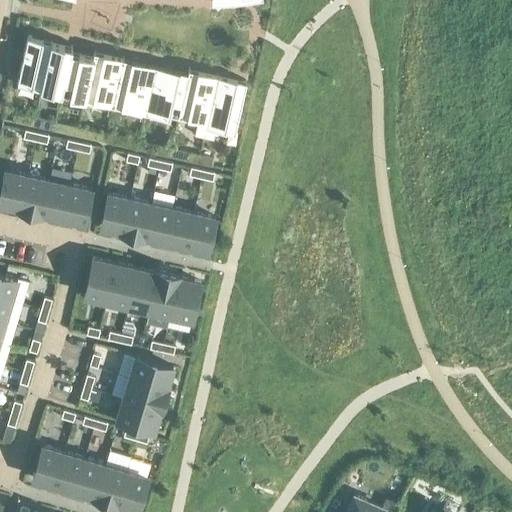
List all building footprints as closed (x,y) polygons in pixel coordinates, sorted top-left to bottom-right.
[(28,34),(17,81),(41,87),(52,40),(28,34)] [(52,40),(41,87),(61,91),(71,49),(72,44),(52,40)] [(71,49),(61,91),(85,97),(94,54),(93,54),(71,49)] [(94,54),(85,97),(113,103),(123,56),(94,49),(93,54),(94,54)] [(123,56),(113,103),(146,110),(156,63),(123,56)] [(156,63),(146,110),(178,118),(189,71),(188,70),(156,63)] [(189,71),(178,118),(198,122),(195,134),(204,136),(218,73),(189,67),(188,70),(189,71)] [(218,73),(204,136),(214,138),(216,126),(235,130),(246,82),(246,80),(218,73)] [(15,111),(13,119),(33,124),(35,116),(15,111)] [(35,116),(33,124),(53,128),(55,120),(35,116)] [(55,120),(53,128),(64,131),(66,123),(55,120)] [(78,126),(76,133),(105,140),(106,132),(78,126)] [(25,128),(24,136),(35,139),(37,131),(25,128)] [(37,131),(35,139),(47,142),(49,134),(37,131)] [(106,132),(105,140),(123,144),(125,136),(106,132)] [(68,138),(66,146),(78,149),(79,141),(68,138)] [(79,141),(78,149),(89,151),(91,143),(79,141)] [(158,144),(156,151),(169,154),(171,147),(158,144)] [(188,150),(186,158),(198,161),(200,153),(188,150)] [(128,152),(126,160),(138,162),(140,154),(128,152)] [(200,153),(198,161),(211,164),(213,156),(200,153)] [(149,156),(147,164),(159,167),(161,159),(149,156)] [(161,159),(159,167),(171,170),(173,162),(161,159)] [(191,166),(189,174),(201,176),(203,168),(191,166)] [(6,168),(0,193),(0,202),(19,206),(19,208),(20,208),(27,173),(6,168)] [(203,168),(201,176),(213,179),(215,171),(203,168)] [(27,173),(20,208),(41,213),(49,178),(27,173)] [(49,178),(41,213),(42,213),(42,212),(62,216),(70,183),(49,178)] [(70,183),(62,216),(84,221),(92,187),(70,183)] [(152,201),(144,236),(145,235),(165,239),(173,206),(175,194),(154,189),(152,201)] [(108,191),(101,225),(122,230),(122,231),(130,196),(108,191)] [(130,196),(122,231),(144,236),(152,201),(130,196)] [(173,206),(165,239),(186,244),(194,210),(173,206)] [(194,210),(186,244),(208,249),(216,215),(194,210)] [(93,256),(85,294),(107,299),(115,261),(93,256)] [(115,261),(107,299),(128,304),(137,266),(115,261)] [(137,266),(128,304),(149,309),(157,269),(157,270),(137,266)] [(157,269),(149,309),(170,314),(179,274),(157,269)] [(0,294),(11,298),(22,301),(29,280),(18,277),(0,271),(0,294)] [(170,314),(167,326),(189,331),(192,318),(201,280),(180,275),(180,274),(179,274),(170,314)] [(0,294),(0,317),(5,319),(16,323),(22,301),(11,298),(0,294)] [(45,296),(41,307),(49,310),(52,298),(45,296)] [(41,307),(38,319),(45,321),(49,310),(41,307)] [(124,320),(121,332),(133,335),(135,327),(130,321),(124,320)] [(89,325),(87,333),(99,335),(100,327),(89,325)] [(110,329),(108,337),(120,340),(121,332),(110,329)] [(121,332),(120,340),(131,343),(133,335),(121,332)] [(33,337),(29,349),(37,351),(40,339),(33,337)] [(152,339),(150,347),(162,350),(164,342),(152,339)] [(164,342),(162,350),(174,352),(175,344),(164,342)] [(93,352),(90,363),(97,366),(101,354),(93,352)] [(135,354),(129,375),(168,387),(168,386),(167,386),(173,365),(135,354)] [(26,358),(23,370),(31,372),(34,360),(26,358)] [(23,370),(20,381),(27,383),(31,372),(23,370)] [(87,373),(84,384),(91,387),(95,375),(87,373)] [(129,375),(123,396),(162,408),(168,387),(129,375)] [(84,384),(80,396),(88,398),(91,387),(84,384)] [(123,396),(117,418),(154,429),(160,408),(162,408),(123,396)] [(14,399),(11,411),(18,413),(22,402),(14,399)] [(64,408),(61,416),(73,419),(75,412),(64,408)] [(11,411),(7,423),(15,425),(18,413),(11,411)] [(85,414),(82,422),(94,426),(96,418),(85,414)] [(96,418),(94,426),(105,429),(108,421),(96,418)] [(7,423),(2,439),(10,441),(15,425),(7,423)] [(126,427),(124,435),(135,438),(138,430),(126,427)] [(138,430),(135,438),(136,438),(147,441),(149,433),(138,430)] [(135,438),(134,444),(145,447),(147,441),(136,438),(135,438)] [(43,444),(33,477),(54,483),(64,450),(43,444)] [(64,450),(54,483),(75,489),(85,456),(64,450)] [(85,456),(75,489),(95,495),(95,496),(105,462),(85,456)] [(105,462),(95,496),(116,503),(127,469),(105,462)] [(127,469),(116,503),(117,503),(117,502),(138,508),(148,475),(127,469)] [(354,493),(345,511),(393,511),(398,502),(386,497),(382,505),(354,493)] [(432,502),(426,511),(449,511),(448,511),(449,509),(445,507),(444,509),(432,502)]
